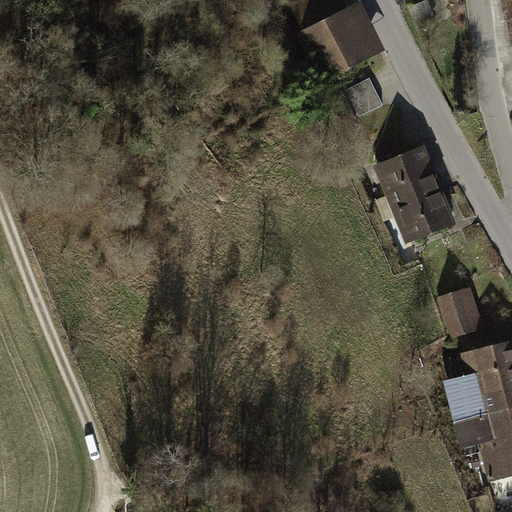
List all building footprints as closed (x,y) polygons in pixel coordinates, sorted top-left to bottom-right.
[(303,32),(327,79),(372,57),(344,0),(310,0),(294,8),(306,30),(303,32)] [(370,79),(344,92),(358,119),(384,106),(370,79)] [(454,224),(423,148),(381,166),(412,241),(454,224)] [(467,289),(440,298),(452,337),(480,329),(467,289)] [(511,342),(470,353),(486,415),(511,408),(511,342)] [(511,473),(511,408),(486,415),(494,450),(483,453),(490,479),(511,473)]
